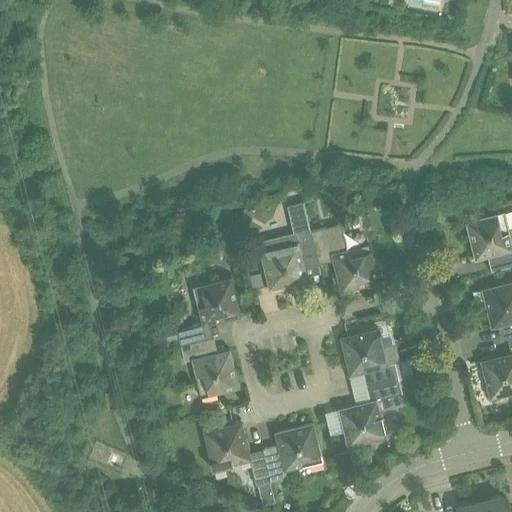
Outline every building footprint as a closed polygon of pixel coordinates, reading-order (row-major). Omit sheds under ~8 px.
[(445,15),(444,0),(416,0),(417,14),(445,15)] [(257,241),(260,252),(269,290),(307,281),(304,268),(319,265),(311,231),(304,201),(287,204),(294,232),(257,241)] [(247,225),(253,213),(245,208),(238,219),(247,225)] [(466,220),(475,259),(488,256),(492,271),(511,266),(511,243),(504,211),(466,220)] [(341,224),(311,231),(319,265),(333,261),(340,291),(379,282),(370,244),(348,249),(341,224)] [(177,331),(181,347),(214,338),(211,324),(241,317),(232,279),(193,288),(202,325),(177,331)] [(511,281),(482,289),(491,327),(504,324),(508,339),(511,337),(511,281)] [(341,338),(350,376),(363,373),(366,388),(399,379),(395,364),(388,365),(379,328),(341,338)] [(511,353),(481,361),(490,398),(511,393),(511,337),(508,339),(511,353)] [(214,338),(181,347),(185,362),(192,360),(202,398),(240,389),(230,350),(218,353),(214,338)] [(370,401),(339,409),(348,447),(386,438),(377,401),(403,394),(399,379),(366,388),(370,401)] [(205,431),(214,469),(251,460),(257,486),(272,482),(263,450),(249,453),(242,422),(205,431)] [(278,446),(263,450),(272,482),(287,479),(286,471),(323,462),(313,424),(275,433),(278,446)] [(342,485),(343,484),(356,481),(349,451),(335,454),(342,485)] [(504,511),(500,496),(479,502),(481,511),(511,511),(511,510),(506,511),(504,511)] [(458,511),(481,511),(479,502),(457,507),(458,511)]
